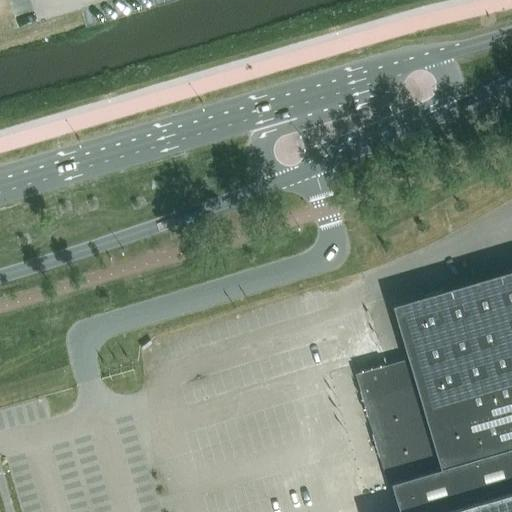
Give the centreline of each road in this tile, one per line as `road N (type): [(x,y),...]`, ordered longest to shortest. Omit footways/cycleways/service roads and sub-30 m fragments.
road 1 (secondary): [(328,90),(0,186)]
road 2 (secondary): [(0,276),(288,177)]
road 3 (secondary): [(328,90),(299,125),(260,143),(266,166),(288,177)]
road 4 (secondary): [(395,135),(511,81)]
